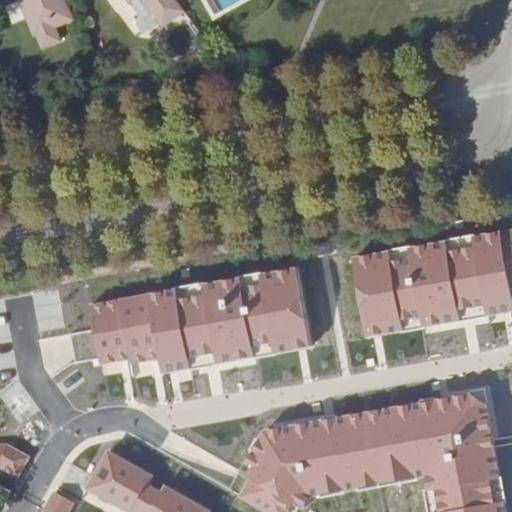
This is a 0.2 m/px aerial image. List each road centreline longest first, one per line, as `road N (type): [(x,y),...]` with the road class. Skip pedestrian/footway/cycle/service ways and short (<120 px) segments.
road 1 (unclassified): [(0,241),(502,144),(496,87)]
road 2 (residential): [(21,511),(55,448),(95,421),(142,421),(511,357)]
road 3 (unclassified): [(496,87),(0,178)]
